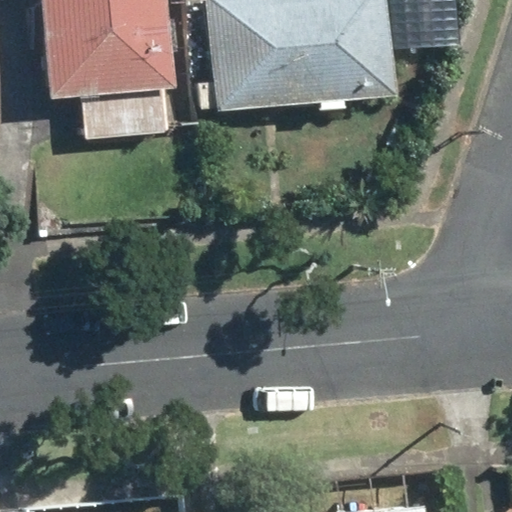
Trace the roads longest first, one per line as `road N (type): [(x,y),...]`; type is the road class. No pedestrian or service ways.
road 1 (residential): [(0,370),(490,324)]
road 2 (residential): [(490,324),(511,200)]
